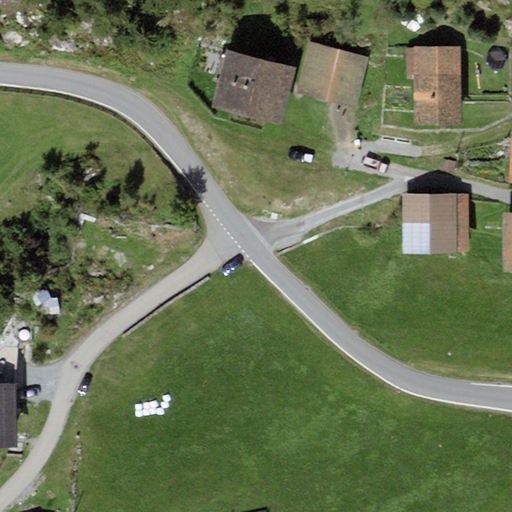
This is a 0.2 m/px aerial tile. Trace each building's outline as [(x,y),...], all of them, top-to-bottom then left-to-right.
[(370,58),(312,41),(298,91),(356,107),(370,58)] [(459,48),(407,47),(406,76),(414,76),(413,122),(457,123),(459,48)] [(295,68),(229,49),(214,103),(280,122),(295,68)] [(468,195),(403,194),(402,249),(467,250),(468,195)] [(511,213),(503,213),(502,271),(511,271),(511,213)] [(13,386),(0,386),(0,446),(15,446),(13,386)]
